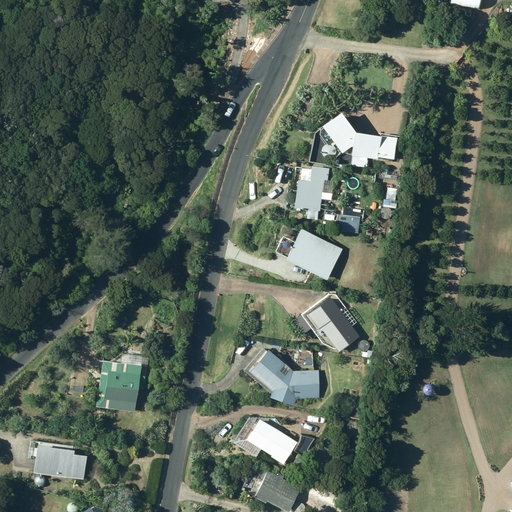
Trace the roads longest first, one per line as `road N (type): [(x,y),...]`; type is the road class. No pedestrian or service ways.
road 1 (tertiary): [(171,511),(224,209),(273,74)]
road 2 (residential): [(0,377),(107,283),(190,179),(255,68),(273,74)]
